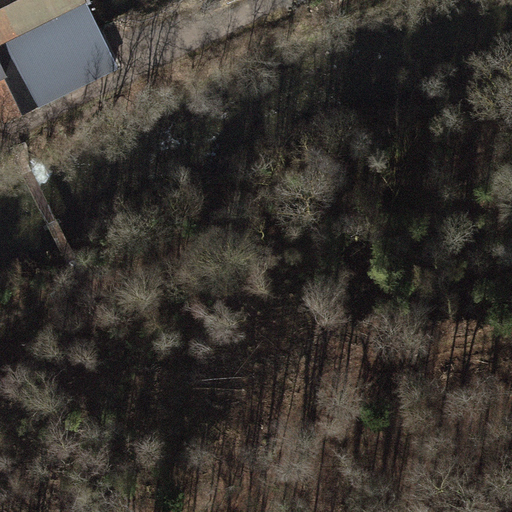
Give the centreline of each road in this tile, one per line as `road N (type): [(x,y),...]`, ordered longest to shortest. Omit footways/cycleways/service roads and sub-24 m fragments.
road 1 (track): [(84,298),(401,176),(511,145)]
road 2 (track): [(87,124),(282,0)]
